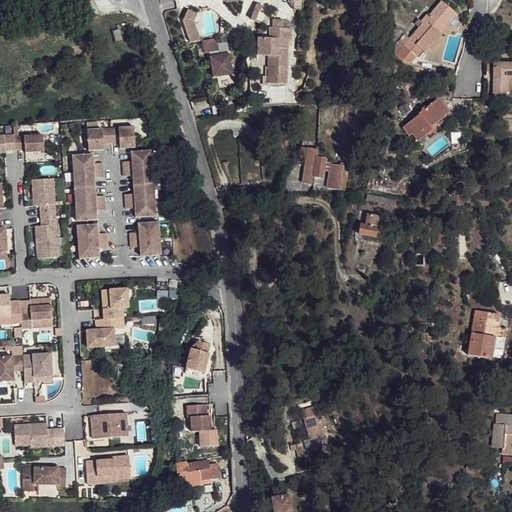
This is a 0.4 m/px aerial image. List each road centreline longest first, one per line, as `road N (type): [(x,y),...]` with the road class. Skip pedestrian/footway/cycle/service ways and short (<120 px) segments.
road 1 (residential): [(147,0),(232,295)]
road 2 (residential): [(232,295),(243,511)]
road 3 (residential): [(70,393),(66,273)]
